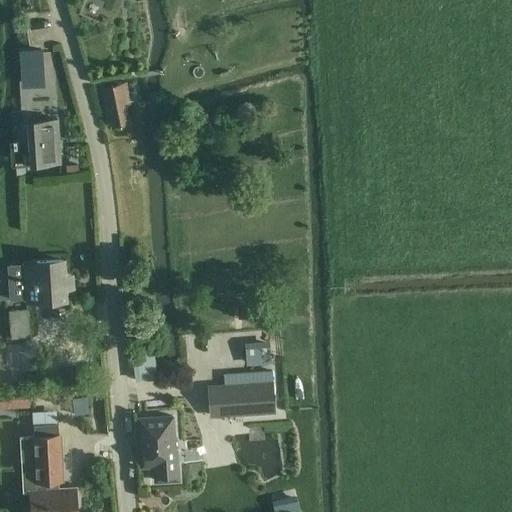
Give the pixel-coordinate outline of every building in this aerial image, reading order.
[(20,49),(18,49),(20,78),(43,77),(41,48),(33,48),(20,49)] [(111,126),(129,122),(125,103),(131,102),(126,79),(120,81),(102,85),(106,107),(111,126)] [(30,163),(59,162),(57,118),(28,120),(30,163)] [(77,163),(65,164),(66,173),(77,172),(77,163)] [(28,300),(65,298),(63,259),(25,262),(28,300)] [(249,307),(237,307),(237,318),(249,318),(249,307)] [(10,338),(29,336),(27,308),(7,310),(10,338)] [(223,373),(224,386),(270,383),(270,370),(223,373)] [(210,415),(273,411),(271,383),(270,383),(224,386),(208,387),(210,415)] [(80,397),(71,398),(74,413),(87,411),(85,396),(80,397)] [(172,415),(138,418),(142,465),(156,464),(157,480),(178,479),(177,465),(176,450),(174,450),(172,415)] [(33,424),(34,436),(58,434),(58,423),(56,423),(33,424)] [(58,488),(57,479),(61,479),(59,434),(58,434),(34,436),(33,436),(35,480),(45,480),(46,489),(30,490),(30,511),(75,511),(74,487),(58,488)] [(247,511),(243,474),(209,478),(213,511),(247,511)]
